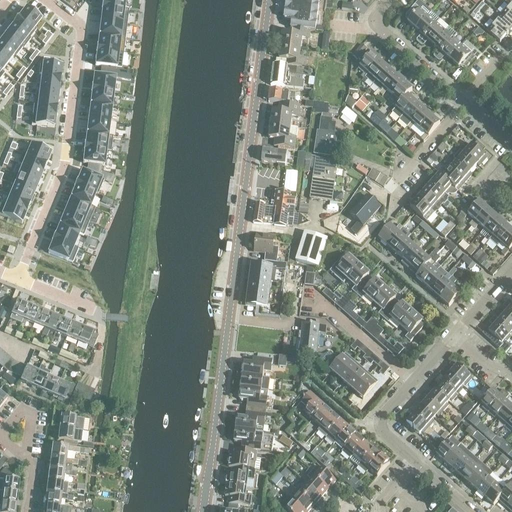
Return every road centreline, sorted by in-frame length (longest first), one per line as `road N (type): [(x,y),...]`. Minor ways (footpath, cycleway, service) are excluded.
road 1 (tertiary): [(203,511),(267,0)]
road 2 (residential): [(46,0),(80,25),(80,35),(63,168),(18,279)]
road 3 (residential): [(94,372),(97,310),(18,279)]
road 4 (residential): [(414,381),(328,307),(306,304)]
